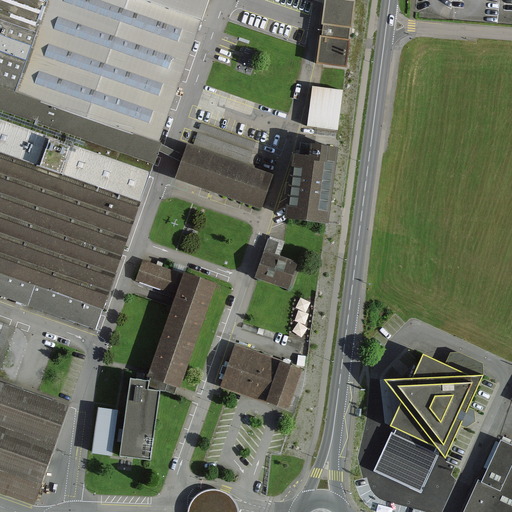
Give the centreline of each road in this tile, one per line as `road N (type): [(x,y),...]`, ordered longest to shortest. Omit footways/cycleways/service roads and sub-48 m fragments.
road 1 (primary): [(336,412),(387,24)]
road 2 (unclassified): [(511,33),(387,24)]
